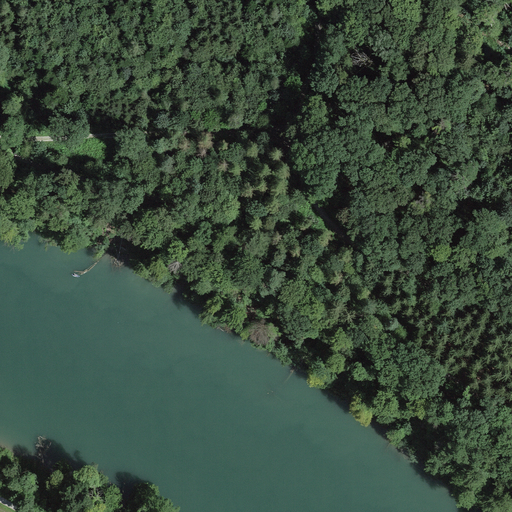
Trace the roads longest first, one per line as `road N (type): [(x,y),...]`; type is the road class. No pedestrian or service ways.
road 1 (track): [(0,137),(51,170),(186,208),(458,385),(511,429)]
road 2 (track): [(314,0),(315,63),(281,134),(321,211),(410,280),(511,320)]
road 3 (track): [(0,136),(281,134)]
road 4 (track): [(342,229),(458,385)]
